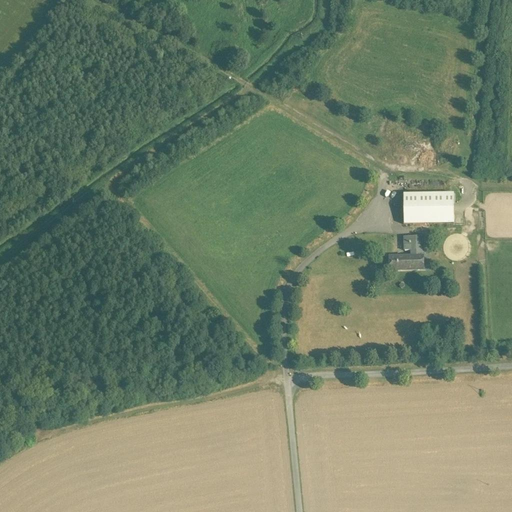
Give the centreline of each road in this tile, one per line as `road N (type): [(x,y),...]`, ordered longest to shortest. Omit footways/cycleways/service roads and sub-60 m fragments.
road 1 (track): [(285,376),(282,302),(301,268),(366,220),(380,187),(374,164),(356,145),(90,0)]
road 2 (track): [(285,376),(44,434),(0,381)]
road 3 (track): [(511,367),(285,376)]
road 4 (track): [(298,511),(285,376)]
